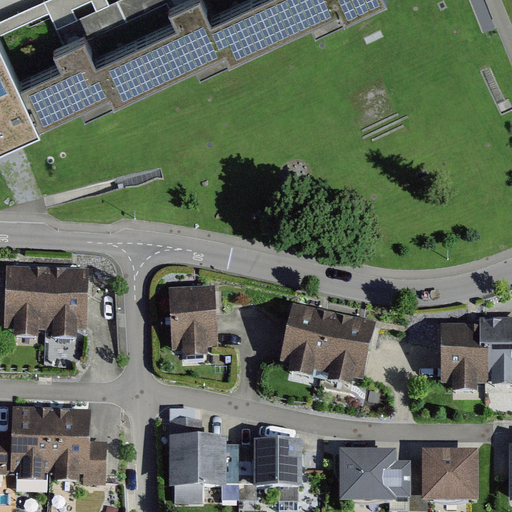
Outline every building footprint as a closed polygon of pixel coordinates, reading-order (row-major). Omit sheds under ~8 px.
[(61,65),(19,84),(0,42),(0,146),(42,127),(40,123),(81,104),(86,114),(195,62),(201,74),(311,22),(315,32),(383,0),(253,0),(211,20),(202,0),(188,0),(171,8),(178,22),(95,61),(83,35),(53,49),(61,65)] [(46,331),(48,276),(10,275),(8,330),(46,331)] [(87,278),(48,276),(46,331),(85,333),(87,278)] [(214,296),(174,296),(175,354),(215,354),(214,296)] [(320,374),(331,322),(291,314),(280,366),(320,374)] [(376,331),(331,322),(320,374),(365,383),(376,331)] [(511,327),(484,328),(486,384),(511,383),(511,327)] [(486,384),(484,328),(443,329),(445,385),(486,384)] [(88,417),(16,416),(15,493),(46,493),(46,473),(86,474),(86,484),(104,485),(105,448),(88,448),(88,417)] [(225,446),(174,447),(175,491),(226,490),(225,446)] [(299,446),(251,447),(252,489),(300,488),(299,446)] [(400,458),(337,458),(337,507),(400,507),(400,458)] [(473,458),(420,458),(420,505),(474,505),(473,458)]
